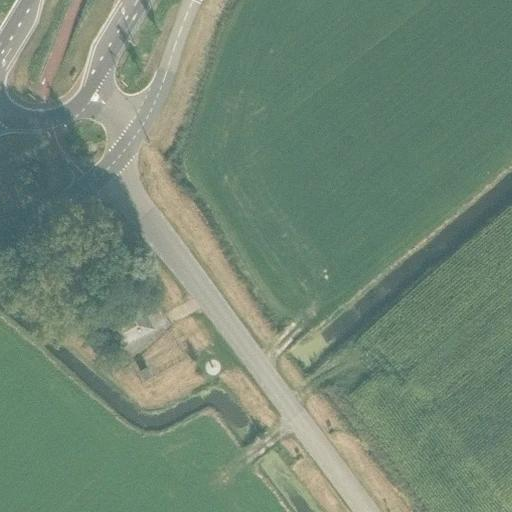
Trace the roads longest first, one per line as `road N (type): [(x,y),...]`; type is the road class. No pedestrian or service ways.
road 1 (secondary): [(364,511),(106,170)]
road 2 (unclassified): [(140,129),(191,0)]
road 3 (unclassified): [(0,231),(58,208),(106,170)]
